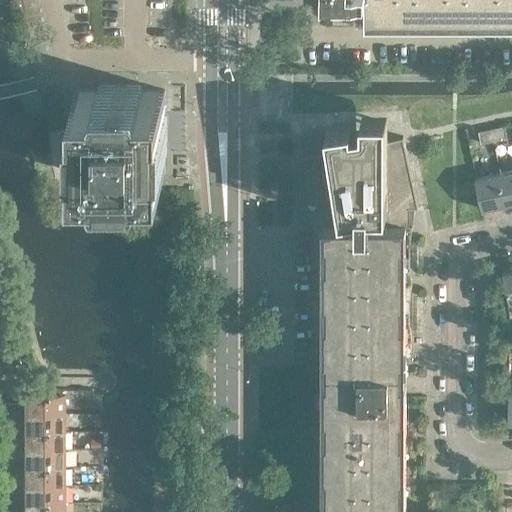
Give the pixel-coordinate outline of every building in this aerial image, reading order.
[(511,0),(333,0),(333,20),(335,22),(352,22),(353,21),(353,0),(352,0),(365,0),(366,24),(511,23),(511,0)] [(104,89),(76,88),(75,112),(81,112),(81,149),(75,149),(75,172),(103,172),(103,177),(141,177),(141,172),(165,172),(165,150),(160,150),(160,124),(147,123),(148,112),(165,112),(165,89),(138,89),(138,85),(103,84),(104,89)] [(323,369),(323,511),(453,511),(454,511),(406,511),(406,401),(406,340),(410,340),(410,293),(411,293),(413,282),(411,272),(410,272),(410,235),(411,235),(413,225),(413,224),(410,224),(410,206),(419,206),(404,135),(389,139),(389,111),(364,110),(364,123),(354,124),(353,118),(328,123),(333,150),(301,155),(301,225),(320,225),(320,369),(323,369)] [(502,125),(490,128),(493,140),(505,137),(502,125)] [(478,131),(479,131),(481,143),(493,140),(490,128),(478,131)] [(511,168),(500,171),(507,203),(511,201),(511,168)] [(500,171),(475,177),(482,208),(507,203),(500,171)] [(511,299),(511,267),(503,270),(510,300),(511,299)] [(6,402),(6,411),(65,411),(65,393),(22,393),(22,403),(6,402)] [(65,411),(6,411),(7,421),(22,421),(22,430),(65,430),(65,411)] [(6,439),(6,447),(65,447),(65,430),(22,430),(22,439),(6,439)] [(99,438),(90,438),(90,446),(99,446),(99,438)] [(65,447),(6,447),(6,457),(22,458),(22,466),(65,466),(65,447)] [(6,475),(6,483),(65,483),(65,466),(22,466),(22,476),(6,475)] [(65,483),(6,483),(6,493),(22,494),(22,502),(65,502),(65,483)] [(6,510),(6,511),(64,511),(65,502),(22,502),(22,511),(6,510)]
